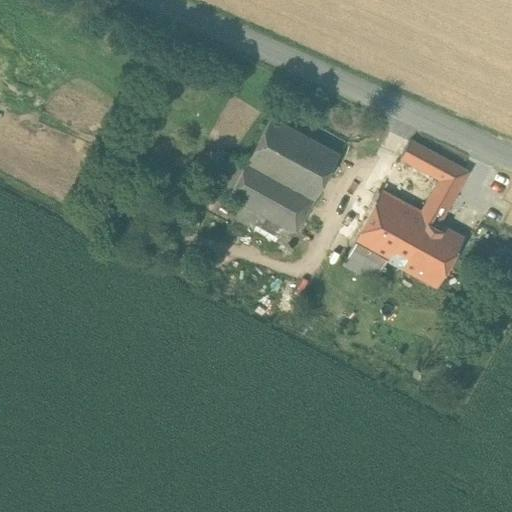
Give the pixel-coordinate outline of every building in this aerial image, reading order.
[(339,154),(271,117),(246,163),(314,200),(339,154)] [(467,172),(409,140),(399,160),(440,179),(430,196),(448,206),(467,172)] [(245,165),(229,157),(213,187),(228,195),(245,165)] [(314,200),(246,163),(245,165),(228,195),(242,203),(293,231),(296,232),(314,200)] [(420,214),(381,193),(354,242),(389,261),(402,268),(428,219),(420,214)] [(448,206),(430,196),(420,214),(428,219),(438,224),(448,206)] [(293,231),(242,203),(234,217),(284,245),(293,231)] [(438,224),(428,219),(402,268),(436,286),(462,238),(438,224)] [(389,261),(354,242),(343,262),(378,280),(389,261)]
